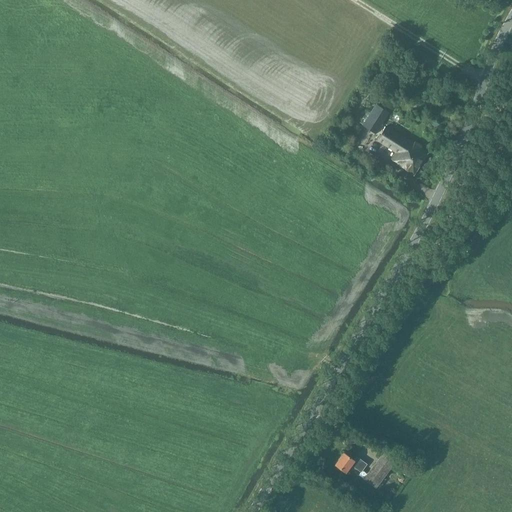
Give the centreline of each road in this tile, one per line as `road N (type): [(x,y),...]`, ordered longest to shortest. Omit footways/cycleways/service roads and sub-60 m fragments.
road 1 (tertiary): [(253,511),(439,193),(511,19)]
road 2 (track): [(484,81),(354,0)]
